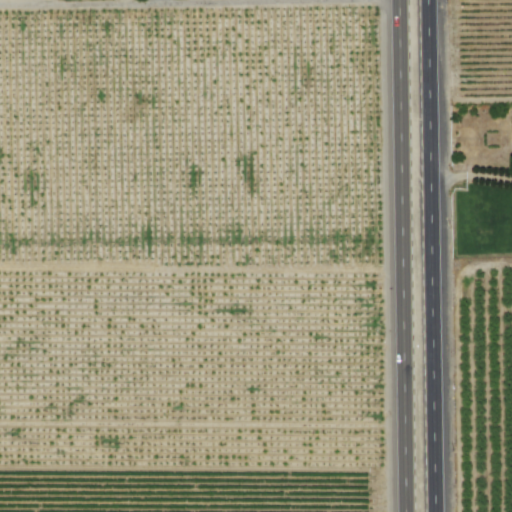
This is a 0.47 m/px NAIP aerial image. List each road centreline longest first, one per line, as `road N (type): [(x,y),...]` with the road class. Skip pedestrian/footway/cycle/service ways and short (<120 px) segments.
road 1 (primary): [(396,0),(405,511)]
road 2 (primary): [(438,511),(431,0)]
